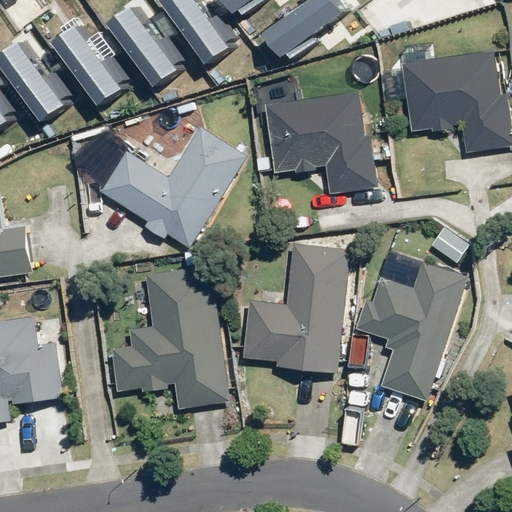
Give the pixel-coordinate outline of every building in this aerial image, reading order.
[(211,0),(172,0),(216,59),(240,41),(237,37),(242,33),(224,9),(220,12),(211,0)] [(344,0),(312,0),(272,28),(289,51),(350,8),(344,0)] [(147,2),(121,21),(165,80),(189,62),(186,57),(191,54),(173,30),(170,33),(147,2)] [(90,25),(64,44),(107,102),(132,85),(128,80),(134,76),(116,53),(112,55),(90,25)] [(33,38),(7,57),(51,116),(75,98),(72,94),(77,90),(59,66),(55,69),(33,38)] [(511,94),(504,48),(412,62),(423,132),(470,125),(475,152),(511,145),(511,94)] [(0,124),(17,113),(14,108),(19,104),(1,80),(0,81),(0,124)] [(380,132),(372,133),(366,91),(276,103),(285,169),(334,163),(338,190),(387,184),(380,132)] [(138,152),(113,190),(154,216),(152,219),(197,247),(255,155),(210,127),(178,178),(138,152)] [(11,227),(5,195),(0,195),(0,277),(39,272),(31,224),(11,227)] [(303,247),(298,303),(258,299),(252,356),(292,360),(292,365),(345,370),(357,252),(303,247)] [(430,261),(422,285),(383,272),(366,324),(404,337),(389,383),(435,399),(476,277),(430,261)] [(128,390),(186,382),(190,405),(238,397),(217,268),(197,271),(197,269),(154,274),(161,326),(138,329),(141,347),(122,350),(128,390)] [(54,397),(54,395),(70,393),(63,342),(47,344),(43,315),(0,321),(0,420),(18,418),(16,402),(54,397)]
